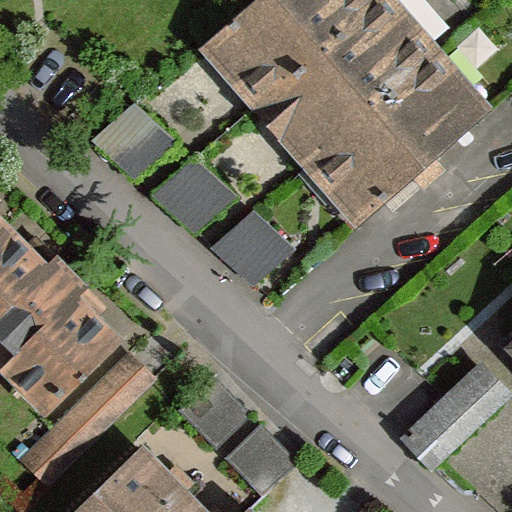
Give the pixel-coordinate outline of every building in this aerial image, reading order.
[(385,0),(254,0),(196,50),(347,226),(481,112),(385,0)] [(132,181),(173,142),(133,101),(93,140),(132,181)] [(235,195),(194,158),(152,194),(194,233),(235,195)] [(294,250),(253,211),(211,247),(252,286),(294,250)] [(49,411),(120,342),(72,293),(83,282),(58,256),(46,266),(0,218),(0,331),(19,351),(4,364),(49,411)] [(156,378),(132,353),(25,458),(49,483),(156,378)] [(480,365),(404,437),(434,470),(446,459),(511,398),(480,365)] [(253,412),(217,375),(182,409),(218,446),(253,412)] [(300,461),(263,423),(228,456),(265,494),(300,461)] [(214,511),(147,444),(79,511),(214,511)]
